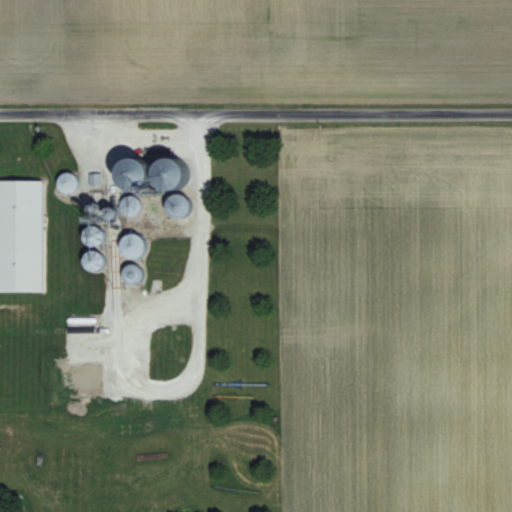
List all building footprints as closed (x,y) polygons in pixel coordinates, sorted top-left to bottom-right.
[(171,153),(152,163),(165,188),(184,177),(171,153)] [(64,189),(77,189),(77,174),(64,174),(64,189)] [(44,179),(0,178),(0,290),(43,291),(44,179)] [(173,209),(182,209),(182,195),(173,195),(173,209)] [(136,258),(149,246),(135,230),(121,242),(136,258)] [(126,269),(134,281),(145,275),(137,262),(126,269)]
